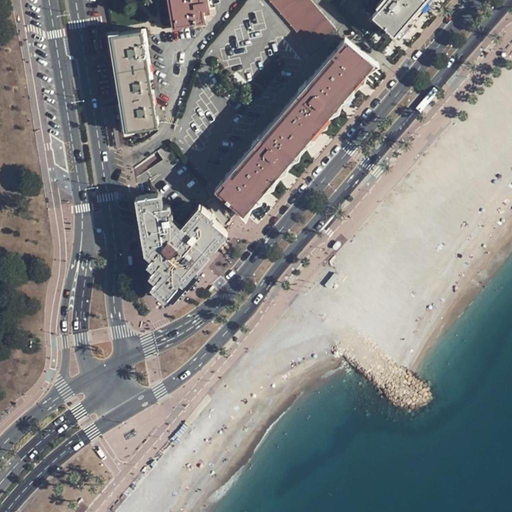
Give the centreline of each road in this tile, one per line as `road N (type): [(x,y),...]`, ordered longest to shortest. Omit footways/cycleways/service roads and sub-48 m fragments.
road 1 (primary): [(130,408),(217,340),(508,0)]
road 2 (primary): [(479,0),(210,310),(120,362)]
road 3 (unknown): [(175,131),(217,43),(248,9),(277,23),(305,57),(299,79),(220,172),(202,174),(191,159)]
road 4 (secondary): [(120,362),(111,227),(75,0)]
road 5 (secondary): [(48,0),(82,228)]
road 6 (secondary): [(82,228),(65,299),(61,395)]
road 7 (primary): [(5,511),(58,456),(130,408)]
road 8 (secondary): [(82,228),(79,339),(95,375)]
road 9 (primary): [(0,483),(48,434),(110,389)]
